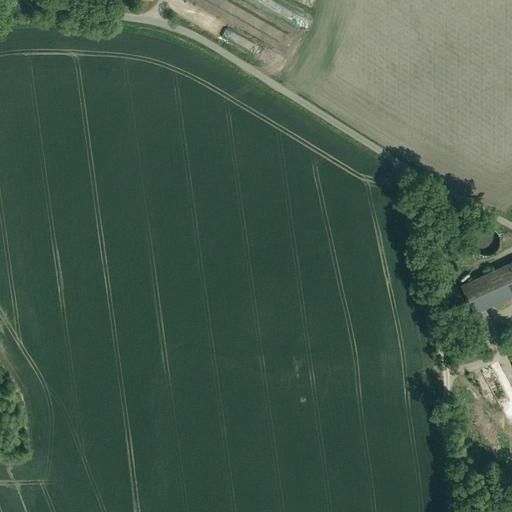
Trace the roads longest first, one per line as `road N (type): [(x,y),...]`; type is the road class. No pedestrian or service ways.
road 1 (unclassified): [(48,0),(160,21),(511,220)]
road 2 (track): [(394,158),(449,376),(442,419),(448,511)]
